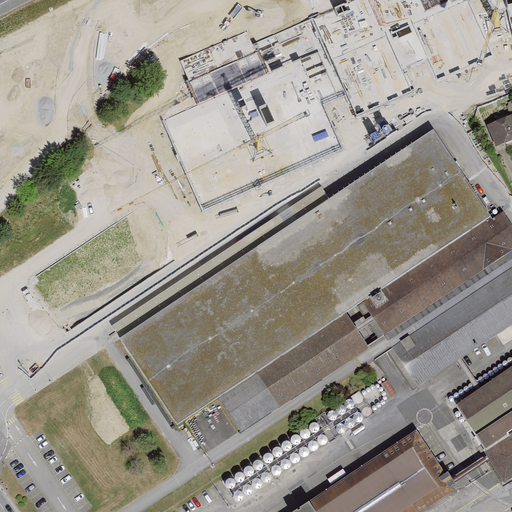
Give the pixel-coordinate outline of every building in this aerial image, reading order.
[(511,140),(511,115),(487,127),(497,148),(511,140)] [(121,340),(178,426),(357,308),(365,302),(493,218),(435,132),(121,340)] [(365,302),(419,385),(511,323),(511,226),(502,211),(493,218),(365,302)] [(511,368),(457,406),(504,480),(511,474),(511,368)] [(418,433),(298,511),(424,511),(457,491),(418,433)]
